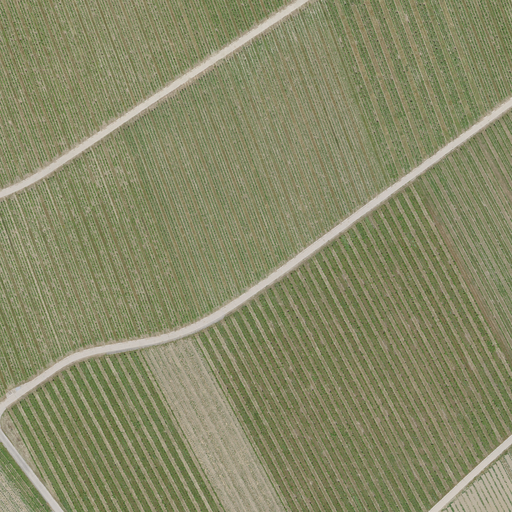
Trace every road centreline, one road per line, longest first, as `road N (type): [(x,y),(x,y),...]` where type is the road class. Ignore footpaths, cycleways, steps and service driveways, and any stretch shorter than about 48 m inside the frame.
road 1 (track): [(511,102),(208,320),(68,359),(0,406)]
road 2 (track): [(0,194),(304,0)]
